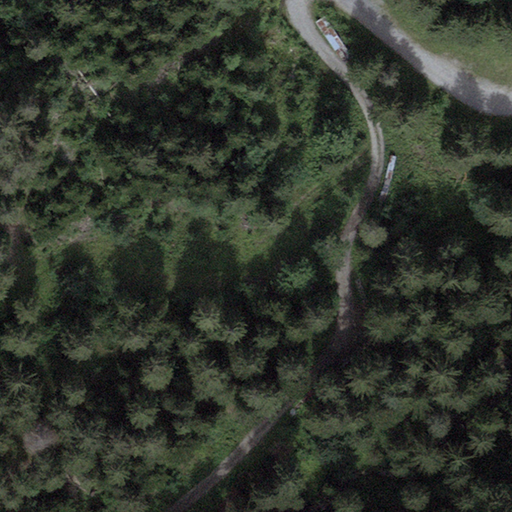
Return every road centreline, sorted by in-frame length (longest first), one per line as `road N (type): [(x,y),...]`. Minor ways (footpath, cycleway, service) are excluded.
road 1 (track): [(173,511),(268,438),(343,339),(341,236),(380,177),(381,147),(352,77),(299,15),(300,0)]
road 2 (track): [(360,0),(411,51),(474,96),(511,102)]
